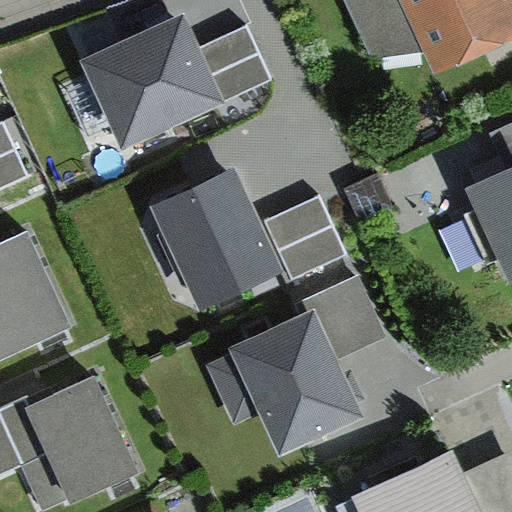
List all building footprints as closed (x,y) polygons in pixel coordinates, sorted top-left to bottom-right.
[(435,72),(511,33),(511,0),(340,0),(366,54),(425,52),(435,72)] [(188,20),(81,65),(119,156),(227,111),(188,20)] [(465,189),(511,285),(511,284),(511,120),(489,131),(507,168),(465,189)] [(5,124),(0,126),(0,188),(28,176),(5,124)] [(240,173),(148,215),(196,323),(289,282),(240,173)] [(0,359),(72,326),(28,234),(0,247),(0,359)] [(355,409),(311,313),(236,348),(281,443),(355,409)] [(139,475),(93,377),(28,408),(48,449),(20,463),(44,511),(68,500),(71,507),(139,475)] [(48,449),(28,408),(23,398),(0,408),(0,471),(20,463),(48,449)] [(361,511),(511,511),(511,474),(503,456),(462,474),(451,450),(353,495),(361,511)]
